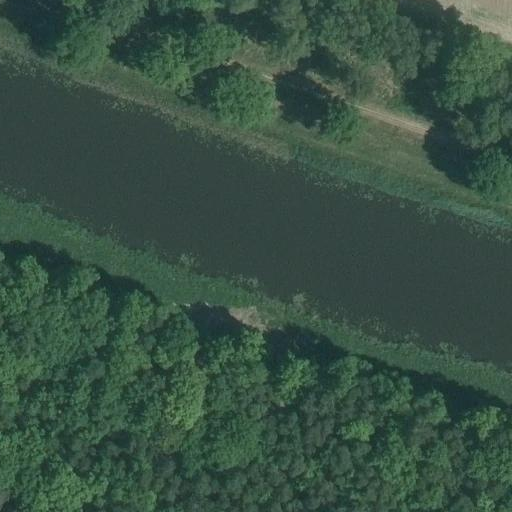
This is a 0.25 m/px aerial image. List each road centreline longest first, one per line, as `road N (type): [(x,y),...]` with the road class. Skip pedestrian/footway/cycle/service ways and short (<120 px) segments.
road 1 (track): [(109,0),(380,105),(511,146)]
road 2 (track): [(0,448),(171,511)]
